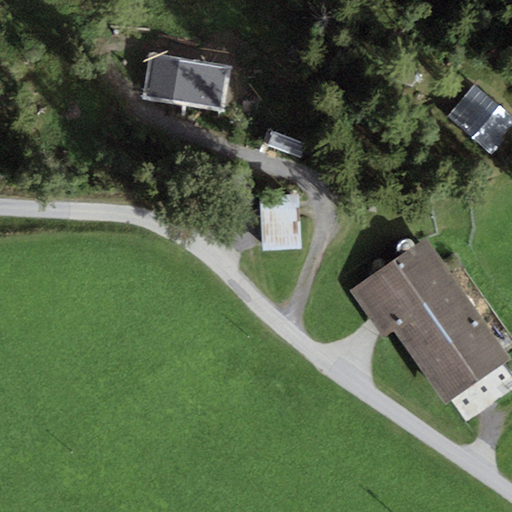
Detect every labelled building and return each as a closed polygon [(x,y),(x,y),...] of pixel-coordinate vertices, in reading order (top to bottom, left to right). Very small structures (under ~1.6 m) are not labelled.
[(206,63),(153,56),(148,95),(201,101),(206,63)] [(245,111),(249,86),(227,83),(223,108),(245,111)] [(511,121),(478,92),(450,126),(491,160),(511,134),(511,121)] [(298,189),(260,191),(263,257),(301,256),(298,189)] [(511,366),(431,243),(350,296),(382,343),(396,334),(446,410),(511,366)]
